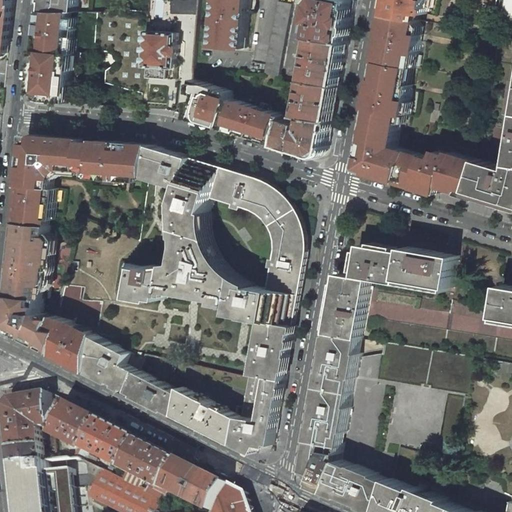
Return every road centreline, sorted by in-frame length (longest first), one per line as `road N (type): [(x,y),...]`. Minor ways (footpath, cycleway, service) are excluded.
road 1 (residential): [(341,182),(163,127),(18,114)]
road 2 (residential): [(285,492),(341,182)]
road 3 (secondary): [(15,356),(285,492)]
road 4 (residential): [(374,0),(341,182)]
road 5 (residential): [(341,182),(511,233)]
road 6 (residential): [(18,114),(0,272)]
